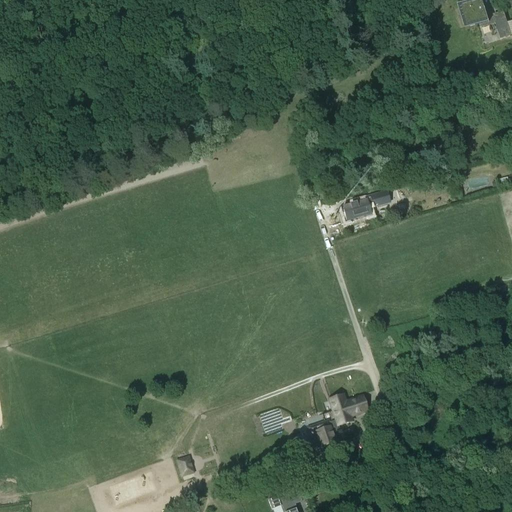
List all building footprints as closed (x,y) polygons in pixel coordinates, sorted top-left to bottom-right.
[(482,0),(480,0),(458,7),(462,6),(468,27),(479,23),(480,26),(481,26),(482,28),(495,23),(493,17),(488,18),(484,5),(482,0)] [(508,180),(499,182),(501,188),(509,186),(508,180)] [(366,202),(349,206),(348,206),(342,207),(344,216),(342,216),(344,222),(346,221),(347,222),(370,216),(368,210),(390,203),(387,192),(365,199),(366,202)] [(328,424),(327,422),(308,429),(312,442),(318,440),(321,448),(330,445),(329,443),(334,441),(331,433),(339,431),(338,426),(348,423),(347,420),(351,418),(350,417),(367,411),(362,397),(345,403),(343,396),(329,401),(336,421),(328,424)] [(262,423),(266,434),(291,425),(287,412),(281,414),(279,410),(264,416),(266,421),(262,423)] [(189,457),(176,461),(181,478),(194,474),(189,457)] [(277,497),(268,501),(272,510),(280,507),(282,511),(296,511),(296,510),(296,509),(295,506),(296,505),(293,498),(290,490),(282,493),(284,498),(279,500),(277,497)]
